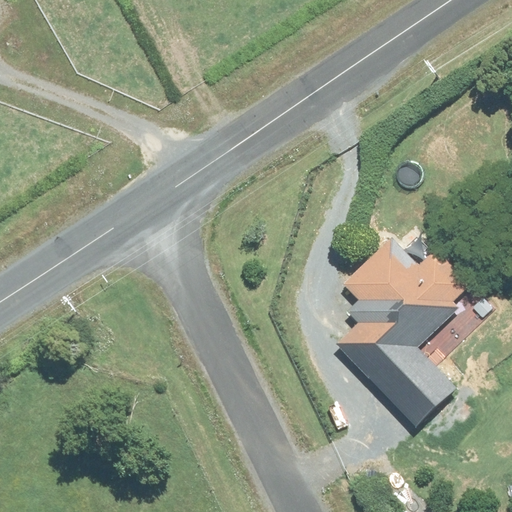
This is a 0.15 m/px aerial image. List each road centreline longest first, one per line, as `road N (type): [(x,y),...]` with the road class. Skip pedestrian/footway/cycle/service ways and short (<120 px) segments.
road 1 (unclassified): [(300,511),(145,189)]
road 2 (unclassified): [(433,0),(145,189)]
road 3 (unclassified): [(145,189),(0,286)]
